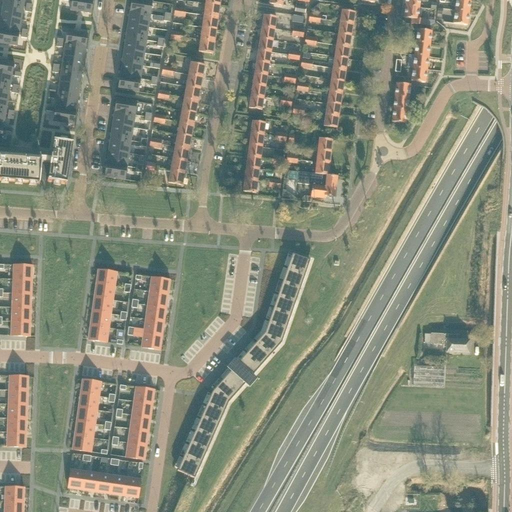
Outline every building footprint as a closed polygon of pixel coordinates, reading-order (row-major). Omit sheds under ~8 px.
[(71,0),(70,11),(81,13),(82,0),(71,0)] [(87,0),(82,0),(81,13),(91,14),(93,1),(87,0)] [(137,0),(131,0),(130,12),(150,16),(152,2),(137,0)] [(405,0),(405,7),(418,9),(419,0),(405,0)] [(470,0),(465,0),(455,0),(454,12),(468,13),(470,0)] [(3,4),(1,17),(21,21),(23,8),(3,4)] [(205,4),(203,16),(218,18),(220,6),(205,4)] [(411,19),(411,24),(426,26),(427,20),(417,19),(418,9),(405,7),(404,18),(411,19)] [(342,11),(340,23),(353,25),(355,13),(342,11)] [(130,12),(128,25),(148,28),(150,16),(130,12)] [(468,13),(454,12),(453,24),(467,26),(468,13)] [(203,16),(202,28),(216,30),(218,18),(203,16)] [(262,28),(275,30),(276,18),(264,16),(262,28)] [(1,17),(0,21),(0,30),(9,32),(19,34),(21,21),(1,17)] [(340,23),(338,34),(351,37),(353,25),(340,23)] [(429,26),(426,26),(411,24),(410,30),(417,31),(415,43),(429,45),(431,32),(429,32),(429,26)] [(128,25),(126,38),(146,41),(148,28),(128,25)] [(202,28),(200,40),(214,42),(216,30),(202,28)] [(260,40),(273,41),(275,30),(262,28),(260,40)] [(0,30),(0,43),(7,45),(9,32),(0,30)] [(67,31),(65,45),(75,46),(77,33),(67,31)] [(9,32),(7,45),(17,47),(19,34),(9,32)] [(77,33),(75,46),(86,48),(88,35),(77,33)] [(338,34),(336,46),(349,48),(351,37),(338,34)] [(126,38),(124,51),(144,54),(146,41),(126,38)] [(214,42),(200,40),(198,52),(213,54),(214,42)] [(258,51),(271,53),(273,41),(260,40),(258,51)] [(429,45),(415,43),(414,56),(428,58),(429,45)] [(65,45),(63,57),(84,61),(86,48),(75,46),(65,45)] [(336,46),(334,58),(348,60),(349,48),(336,46)] [(124,51),(122,64),(142,67),(144,54),(124,51)] [(257,63),(269,65),(271,53),(258,51),(257,63)] [(428,58),(414,56),(412,69),(426,70),(428,58)] [(63,57),(61,70),(82,73),(84,61),(63,57)] [(334,58),(333,69),(346,71),(348,60),(334,58)] [(4,61),(2,75),(12,76),(14,63),(4,61)] [(191,63),(189,75),(203,78),(205,66),(191,63)] [(255,74),(268,76),(269,65),(257,63),(255,74)] [(122,64),(120,76),(140,79),(142,67),(122,64)] [(333,69),(331,81),(344,83),(346,71),(333,69)] [(426,70),(412,69),(411,81),(425,83),(426,70)] [(61,70),(59,83),(80,86),(82,73),(61,70)] [(0,74),(0,87),(10,89),(12,76),(2,75),(0,74)] [(253,86),(266,88),(268,76),(255,74),(253,86)] [(203,78),(189,75),(187,87),(200,90),(203,78)] [(120,76),(118,90),(138,93),(140,79),(120,76)] [(331,81),(329,92),(342,94),(344,83),(331,81)] [(59,83),(57,96),(78,99),(80,86),(59,83)] [(397,84),(395,97),(409,99),(410,86),(397,84)] [(251,97),(264,99),(266,88),(253,86),(251,97)] [(0,87),(0,100),(8,102),(10,89),(0,87)] [(200,90),(187,87),(184,99),(198,102),(200,90)] [(329,92),(327,104),(340,106),(342,94),(329,92)] [(57,96),(55,109),(65,110),(76,112),(78,99),(57,96)] [(262,111),(264,99),(251,97),(250,109),(262,111)] [(409,99),(395,97),(393,110),(407,111),(409,99)] [(198,102),(184,99),(182,111),(196,114),(198,102)] [(116,100),(114,113),(135,116),(137,103),(116,100)] [(327,104),(325,115),(339,117),(340,106),(327,104)] [(55,109),(53,122),(63,124),(65,110),(55,109)] [(65,110),(63,124),(74,125),(76,112),(65,110)] [(407,111),(393,110),(392,122),(406,124),(407,111)] [(196,114),(182,111),(180,123),(194,126),(196,114)] [(114,113),(112,126),(133,129),(135,116),(114,113)] [(339,117),(325,115),(324,127),(337,129),(339,117)] [(252,134),(264,135),(266,124),(253,122),(252,134)] [(194,126),(180,123),(178,135),(191,138),(194,126)] [(112,126),(110,138),(131,142),(133,129),(112,126)] [(286,139),(287,135),(287,131),(276,130),(275,137),(286,139)] [(250,145),(262,147),(264,135),(252,134),(250,145)] [(191,138),(178,135),(175,147),(189,150),(191,138)] [(110,138),(108,151),(129,155),(131,142),(110,138)] [(319,139),(318,151),(331,153),(332,141),(319,139)] [(54,141),(47,182),(66,184),(73,144),(54,141)] [(248,157),(261,159),(262,147),(250,145),(248,157)] [(189,150),(175,147),(173,159),(187,162),(189,150)] [(108,151),(106,164),(127,167),(129,155),(108,151)] [(318,151),(317,163),(329,164),(331,153),(318,151)] [(0,180),(40,184),(41,160),(27,159),(28,156),(0,154),(0,180)] [(247,169),(259,171),(261,159),(248,157),(247,169)] [(187,162),(173,159),(171,171),(185,174),(187,162)] [(329,164),(317,163),(315,174),(328,176),(329,164)] [(106,164),(104,177),(125,181),(127,167),(106,164)] [(245,181),(257,182),(259,171),(247,169),(245,181)] [(185,174),(171,171),(169,183),(183,186),(185,174)] [(328,176),(315,174),(315,175),(299,173),(297,184),(312,186),(311,198),(325,199),(326,197),(334,198),(336,177),(328,176)] [(256,194),(257,182),(245,181),(243,192),(256,194)] [(265,334),(237,365),(251,377),(281,344),(310,261),(292,255),(265,334)] [(13,266),(13,280),(32,281),(32,267),(13,266)] [(98,271),(96,285),(115,287),(117,273),(98,271)] [(151,278),(149,292),(168,295),(170,281),(151,278)] [(13,280),(12,294),(31,295),(32,281),(13,280)] [(96,285),(94,299),(113,301),(115,287),(96,285)] [(149,292),(147,306),(166,309),(168,295),(149,292)] [(12,294),(12,308),(31,309),(31,295),(12,294)] [(94,299),(92,312),(111,315),(113,301),(94,299)] [(147,306),(145,320),(164,323),(166,309),(147,306)] [(12,308),(11,323),(30,323),(31,309),(12,308)] [(92,312),(90,327),(109,329),(111,315),(92,312)] [(145,320),(143,334),(162,337),(164,323),(145,320)] [(11,323),(11,337),(30,337),(30,323),(11,323)] [(90,327),(88,341),(107,343),(109,329),(90,327)] [(143,334),(141,348),(160,351),(162,337),(143,334)] [(468,354),(469,342),(457,341),(457,336),(431,335),(431,336),(425,336),(425,345),(431,345),(431,346),(447,346),(447,353),(468,354)] [(444,388),(444,368),(413,367),(413,386),(444,388)] [(212,393),(177,471),(195,479),(229,403),(246,383),(232,371),(212,393)] [(9,377),(9,391),(28,392),(28,378),(9,377)] [(82,381),(80,395),(99,397),(101,383),(82,381)] [(136,388),(134,402),(152,405),(154,391),(136,388)] [(9,391),(8,405),(27,406),(28,392),(9,391)] [(80,395),(78,408),(97,411),(99,397),(80,395)] [(134,402),(132,416),(150,419),(152,405),(134,402)] [(8,405),(8,419),(27,420),(27,406),(8,405)] [(78,408),(76,422),(95,425),(97,411),(78,408)] [(132,416),(130,430),(148,433),(150,419),(132,416)] [(8,419),(7,433),(26,434),(27,420),(8,419)] [(76,422),(74,437),(93,439),(95,425),(76,422)] [(130,430),(128,444),(146,447),(148,433),(130,430)] [(7,433),(7,448),(26,448),(26,434),(7,433)] [(74,437),(72,451),(91,453),(93,439),(74,437)] [(128,444),(126,458),(144,461),(146,447),(128,444)] [(70,470),(68,489),(82,491),(85,472),(70,470)] [(85,472),(82,491),(96,493),(99,474),(85,472)] [(99,474),(96,493),(110,495),(112,476),(99,474)] [(112,476),(110,495),(124,497),(126,478),(112,476)] [(126,478),(124,497),(138,499),(141,480),(126,478)] [(5,488),(5,502),(24,503),(24,489),(5,488)] [(5,502),(4,511),(23,511),(24,503),(5,502)]
